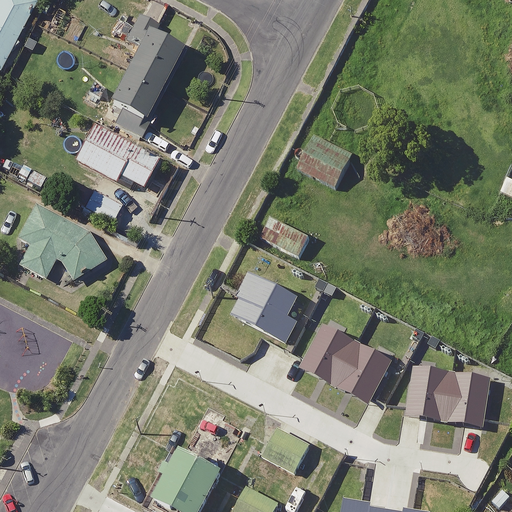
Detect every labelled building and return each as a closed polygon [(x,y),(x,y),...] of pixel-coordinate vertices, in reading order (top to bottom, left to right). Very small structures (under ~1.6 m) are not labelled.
[(39,7),(24,0),(0,0),(0,74),(4,77),(39,7)] [(195,54),(139,24),(127,46),(145,56),(115,112),(153,132),(195,54)] [(30,112),(0,99),(0,134),(17,142),(30,112)] [(163,166),(98,132),(79,168),(120,190),(124,183),(148,195),(163,166)] [(344,156),(306,137),(290,169),(328,188),(344,156)] [(49,182),(28,170),(20,184),(41,196),(49,182)] [(511,184),(499,179),(493,194),(511,201),(511,184)] [(49,288),(61,264),(77,289),(109,267),(92,233),(39,208),(21,245),(33,251),(22,276),(49,288)] [(302,239),(263,219),(253,238),(292,258),(302,239)] [(479,462),(444,376),(401,394),(421,444),(426,443),(440,478),(479,462)] [(193,511),(238,425),(194,402),(138,511),(193,511)] [(303,448),(270,431),(256,458),(289,475),(303,448)] [(268,511),(273,505),(240,488),(227,511),(268,511)]
